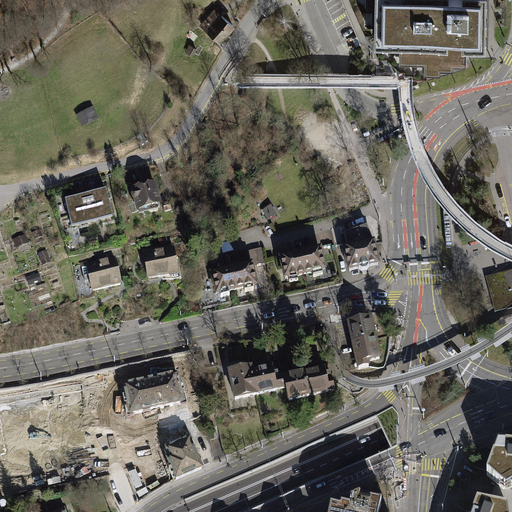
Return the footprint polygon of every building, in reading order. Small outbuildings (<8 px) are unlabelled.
[(363,0),(364,11),(370,11),(369,26),(372,26),(372,42),(375,42),(375,45),(397,46),(397,65),(422,65),(422,74),(439,75),(439,70),(451,70),(451,65),(464,66),(464,44),(486,44),(486,0),(363,0)] [(214,8),(200,26),(220,44),(235,27),(214,8)] [(197,49),(190,44),(185,52),(193,56),(197,49)] [(77,116),(83,128),(100,120),(94,108),(77,116)] [(137,137),(143,145),(149,141),(142,133),(137,137)] [(255,193),(261,188),(255,181),(249,187),(255,193)] [(155,187),(134,192),(140,212),(160,206),(155,187)] [(106,192),(65,202),(69,221),(81,218),(83,224),(112,217),(106,192)] [(271,206),(262,211),(269,221),(278,216),(271,206)] [(368,226),(341,236),(344,250),(343,250),(348,276),(360,273),(363,275),(368,274),(370,271),(381,269),(376,243),(374,243),(368,226)] [(160,253),(145,255),(149,278),(170,275),(170,278),(179,277),(174,247),(160,249),(160,253)] [(262,249),(248,252),(250,264),(255,263),(256,266),(266,264),(262,249)] [(322,249),(299,254),(304,278),(313,276),(314,280),(323,278),(323,274),(327,273),(322,249)] [(298,280),(304,278),(299,254),(279,258),(284,283),(290,282),(290,283),(298,282),(298,280)] [(99,265),(82,268),(85,282),(91,281),(93,291),(121,285),(116,260),(107,262),(107,261),(99,263),(99,265)] [(250,264),(230,269),(235,293),(247,291),(247,293),(256,291),(256,289),(260,288),(256,266),(255,263),(250,264)] [(231,294),(235,293),(230,269),(211,273),(217,297),(222,296),(223,299),(232,297),(231,294)] [(511,269),(484,277),(493,313),(511,307),(511,269)] [(347,325),(352,347),(377,341),(373,319),(365,321),(364,318),(349,322),(349,325),(347,325)] [(382,363),(377,341),(352,347),(357,373),(371,370),(370,365),(382,363)] [(233,399),(255,395),(250,372),(249,368),(235,371),(234,366),(226,367),(227,372),(227,373),(233,399)] [(269,368),(250,372),(255,395),(279,390),(277,379),(276,372),(271,373),(269,368)] [(322,369),(302,374),(307,396),(331,391),(328,373),(323,374),(322,369)] [(302,374),(277,379),(279,390),(284,388),(287,400),(307,396),(302,374)] [(122,388),(129,422),(168,414),(170,426),(196,421),(193,404),(185,406),(180,377),(122,388)] [(47,409),(52,447),(88,442),(83,404),(47,409)] [(0,447),(23,441),(16,413),(0,416),(0,447)] [(511,445),(496,445),(485,475),(500,487),(509,482),(511,484),(511,445)] [(377,511),(379,503),(357,498),(349,501),(348,507),(339,506),(338,509),(328,507),(327,511),(377,511)] [(476,502),(471,511),(506,511),(506,508),(476,502)]
